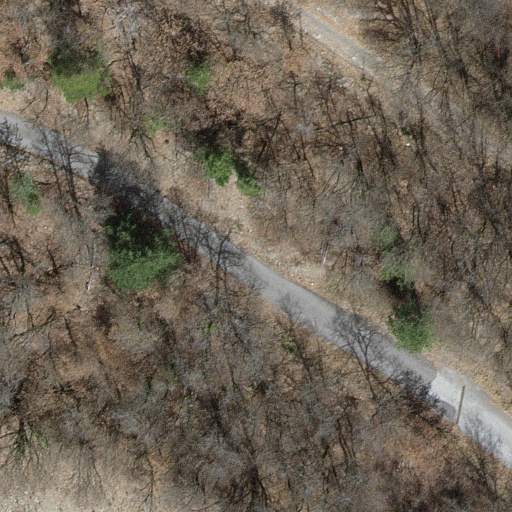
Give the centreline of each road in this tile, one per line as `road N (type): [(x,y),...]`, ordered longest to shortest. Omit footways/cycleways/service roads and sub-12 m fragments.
road 1 (unclassified): [(511,452),(169,223),(14,124),(0,124)]
road 2 (track): [(229,0),(355,88),(511,172)]
